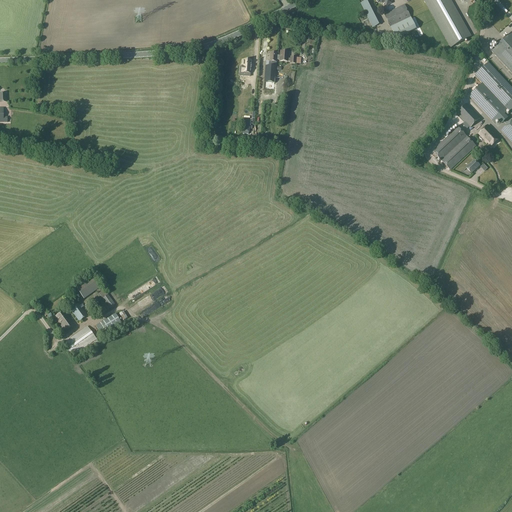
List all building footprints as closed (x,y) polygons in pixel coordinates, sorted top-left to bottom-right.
[(366,14),(373,29),(380,26),(373,10),(368,0),(367,0),(360,4),(366,14)] [(471,36),(450,0),(424,0),(451,48),(471,36)] [(416,28),(404,5),(384,14),(396,38),(416,28)] [(470,32),(473,31),(469,25),(471,24),(469,20),(465,23),(470,32)] [(511,33),(492,51),(511,73),(511,33)] [(277,56),(277,60),(280,60),(279,61),(287,62),(290,62),(290,64),(295,64),(296,57),(290,57),(290,59),(288,59),(288,52),(280,51),(280,56),(277,56)] [(277,60),(277,56),(276,56),(277,53),(270,53),(269,61),(268,66),(265,66),(263,93),(274,94),(276,94),(277,83),(275,82),(276,67),(276,62),(276,60),(277,60)] [(239,69),(239,75),(254,75),(256,55),(245,55),(244,69),(239,69)] [(475,75),(511,115),(511,114),(511,87),(489,63),(475,75)] [(299,72),(290,71),(290,80),(298,81),(299,72)] [(508,112),(482,83),(468,96),(495,124),(499,120),(502,124),(508,118),(505,115),(508,112)] [(456,113),(470,128),(480,119),(466,104),(456,113)] [(251,129),(251,126),(249,126),(249,119),(243,119),(242,132),(242,134),(248,134),(248,132),(249,132),(249,129),(251,129)] [(511,120),(501,131),(511,143),(511,120)] [(491,147),(500,139),(488,126),(479,134),(491,147)] [(458,127),(432,151),(450,171),(476,146),(458,127)] [(467,169),(472,174),(480,166),(475,161),(467,169)] [(84,299),(96,290),(100,288),(92,276),(75,288),(84,299)] [(125,294),(129,300),(153,287),(149,281),(125,294)] [(102,286),(100,288),(96,290),(109,308),(115,304),(102,286)] [(154,297),(166,293),(164,288),(153,292),(154,297)] [(79,304),(70,310),(79,322),(87,315),(82,308),(84,306),(82,304),(80,305),(79,304)] [(55,317),(66,332),(74,325),(64,311),(55,317)] [(123,321),(127,318),(123,311),(119,314),(123,321)] [(105,328),(107,332),(121,323),(115,313),(101,322),(95,326),(99,331),(105,328)] [(65,348),(69,354),(72,352),(74,356),(83,350),(85,354),(99,344),(87,326),(65,342),(68,346),(65,348)]
